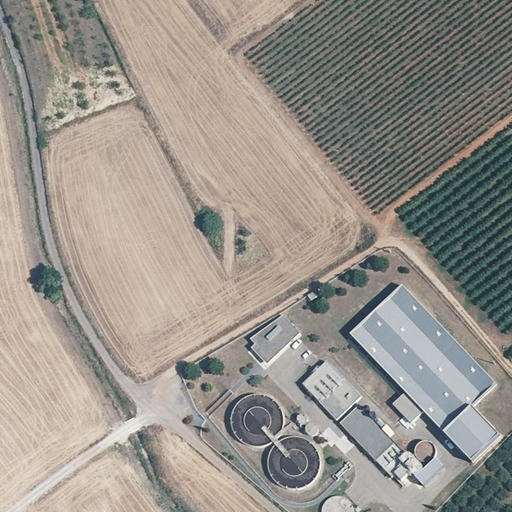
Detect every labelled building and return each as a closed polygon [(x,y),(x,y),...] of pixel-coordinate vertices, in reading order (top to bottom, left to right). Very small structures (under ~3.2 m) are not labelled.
[(401,285),(349,334),(405,393),(423,412),(443,433),(472,406),(495,385),(401,285)] [(315,290),(307,295),(311,301),(320,296),(315,290)] [(296,314),(299,318),(307,313),(304,309),(296,314)] [(266,365),(300,333),(283,315),(250,339),(254,344),(251,348),(266,365)] [(360,398),(326,362),(302,385),(336,421),(360,398)] [(423,412),(405,393),(393,405),(411,424),(423,412)] [(251,447),(277,442),(266,454),(273,462),(276,474),(275,475),(276,481),(287,492),(303,489),(321,470),(317,452),(301,437),(299,425),(312,437),(327,421),(311,424),(300,414),(297,418),(298,423),(287,425),(284,414),(264,394),(248,398),(250,408),(240,419),(233,420),(235,432),(251,447)] [(472,406),(443,433),(469,461),(499,434),(472,406)] [(405,456),(358,407),(340,424),(392,478),(395,475),(402,482),(411,473),(416,478),(421,473),(420,472),(421,471),(421,469),(421,468),(420,467),(419,466),(417,465),(416,465),(415,465),(414,466),(411,462),(412,461),(411,458),(410,457),(408,455),(407,455),(406,456),(405,456)] [(321,433),(331,444),(338,437),(328,427),(321,433)] [(421,473),(416,478),(424,486),(444,467),(436,458),(421,473)] [(345,511),(346,502),(327,501),(326,511),(345,511)]
